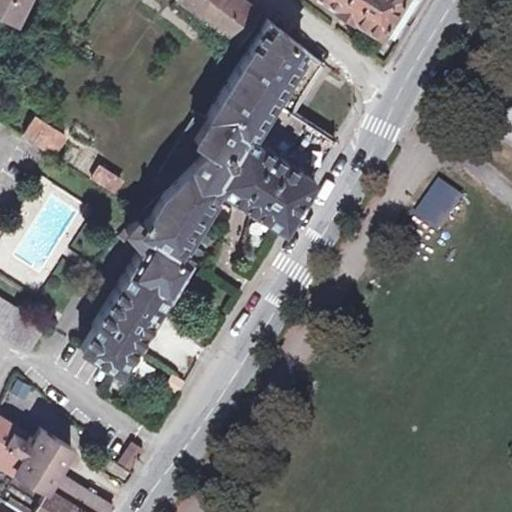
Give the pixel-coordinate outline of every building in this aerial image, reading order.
[(0,0),(0,18),(12,24),(23,0),(0,0)] [(177,0),(176,1),(203,22),(219,0),(177,0)] [(239,0),(219,0),(203,22),(235,45),(257,13),(239,0)] [(331,0),(335,2),(333,6),(350,16),(352,14),(378,30),(380,28),(392,36),(414,0),(331,0)] [(132,239),(137,246),(75,345),(115,369),(118,365),(129,346),(185,255),(183,254),(217,199),(208,193),(215,183),(223,188),(280,224),(312,175),(310,173),(335,134),(293,109),(321,63),(266,19),(229,74),(202,116),(197,114),(155,180),(164,187),(162,189),(152,199),(138,211),(129,220),(118,229),(117,231),(125,243),(132,239)] [(65,132),(36,113),(23,133),(53,152),(65,132)] [(119,179),(99,167),(91,178),(111,191),(119,179)] [(215,183),(208,193),(217,199),(223,188),(215,183)] [(465,203),(438,188),(418,221),(443,237),(465,203)] [(41,323),(0,297),(0,333),(24,348),(41,323)] [(133,368),(139,358),(138,351),(129,346),(118,365),(126,370),(133,368)] [(13,427),(0,418),(0,485),(12,468),(21,454),(5,443),(10,434),(13,427)] [(56,469),(67,452),(35,431),(29,441),(22,438),(20,440),(10,434),(5,443),(21,454),(12,468),(45,488),(56,469)] [(113,452),(124,464),(141,448),(131,437),(113,452)] [(0,485),(0,497),(24,511),(29,511),(45,488),(12,468),(0,485)] [(45,488),(29,511),(107,511),(113,504),(56,469),(45,488)]
